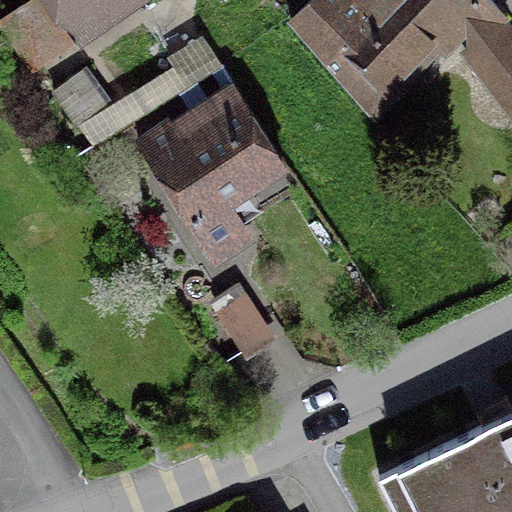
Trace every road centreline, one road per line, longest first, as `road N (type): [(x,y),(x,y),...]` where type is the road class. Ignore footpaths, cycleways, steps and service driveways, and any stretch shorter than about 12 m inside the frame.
road 1 (residential): [(285,434),(511,319)]
road 2 (residential): [(104,511),(285,434)]
